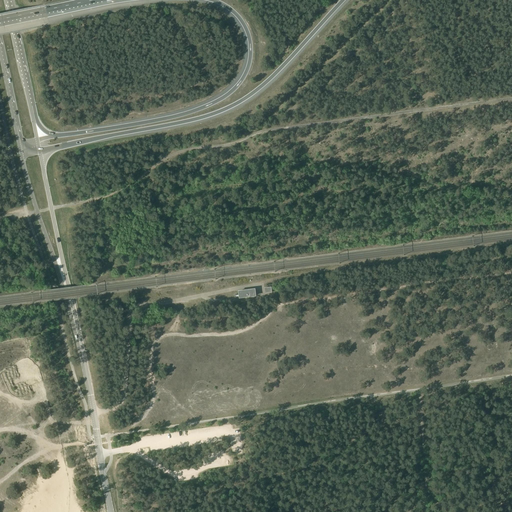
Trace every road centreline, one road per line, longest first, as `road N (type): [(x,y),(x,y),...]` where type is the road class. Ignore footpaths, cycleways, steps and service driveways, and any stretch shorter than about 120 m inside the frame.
road 1 (track): [(0,218),(110,195),(175,153),(511,99)]
road 2 (motorway): [(39,150),(230,107),(274,74),(343,0)]
road 3 (motorway): [(213,0),(240,19),(249,39),(247,70),(229,93),(180,114),(37,139)]
road 4 (track): [(271,282),(132,308),(122,400),(93,411)]
road 5 (tertiary): [(110,511),(66,290)]
road 6 (tertiary): [(21,149),(66,290)]
road 7 (tertiary): [(66,290),(39,150)]
road 8 (primary): [(37,139),(9,0)]
road 9 (track): [(426,511),(418,391)]
